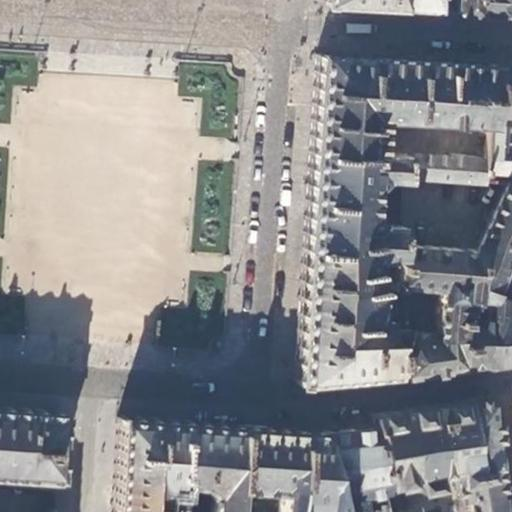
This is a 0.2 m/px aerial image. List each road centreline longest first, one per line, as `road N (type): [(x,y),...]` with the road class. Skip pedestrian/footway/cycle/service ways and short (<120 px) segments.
road 1 (residential): [(90,388),(257,397),(286,22)]
road 2 (residential): [(286,22),(511,35)]
road 3 (residential): [(82,511),(90,388)]
